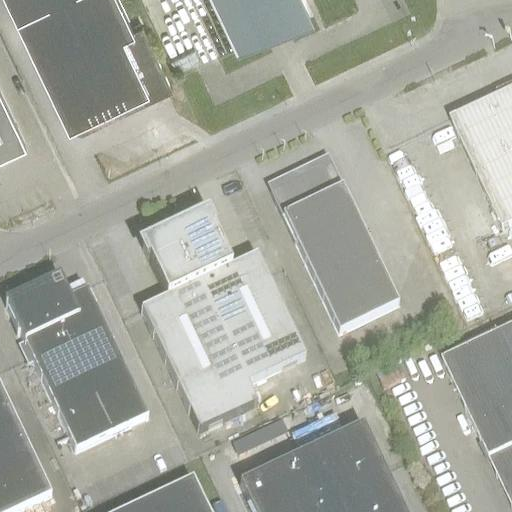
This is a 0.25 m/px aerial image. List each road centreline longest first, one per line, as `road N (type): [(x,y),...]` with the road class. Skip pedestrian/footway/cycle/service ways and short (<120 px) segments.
road 1 (unknown): [(64,511),(181,463),(434,331),(403,250),(330,108),(295,61)]
road 2 (unclassified): [(0,263),(479,38)]
road 3 (unknown): [(295,61),(229,80),(186,0)]
